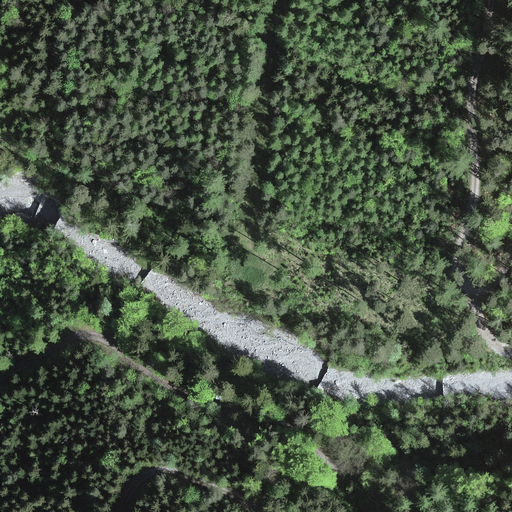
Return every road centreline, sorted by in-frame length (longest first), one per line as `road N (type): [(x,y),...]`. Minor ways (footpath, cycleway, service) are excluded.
road 1 (track): [(382,511),(371,481),(344,462),(171,383),(104,338),(79,337),(0,377)]
road 2 (track): [(492,0),(473,94),(474,209),(457,272),(471,291),(486,290),(511,257)]
road 3 (track): [(290,0),(244,261)]
road 4 (track): [(266,511),(251,494),(188,466),(136,475),(118,511)]
